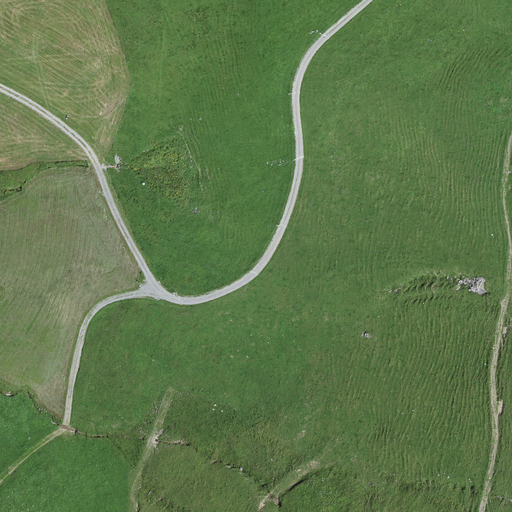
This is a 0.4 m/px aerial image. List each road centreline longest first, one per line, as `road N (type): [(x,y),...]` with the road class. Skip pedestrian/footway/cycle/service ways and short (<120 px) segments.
road 1 (track): [(370,0),(307,60),(295,93),(298,191),(275,250),(223,294),(187,303),(155,291)]
road 2 (track): [(155,291),(101,303),(90,314),(62,431),(0,478)]
road 3 (track): [(155,291),(94,153),(60,121),(0,86)]
